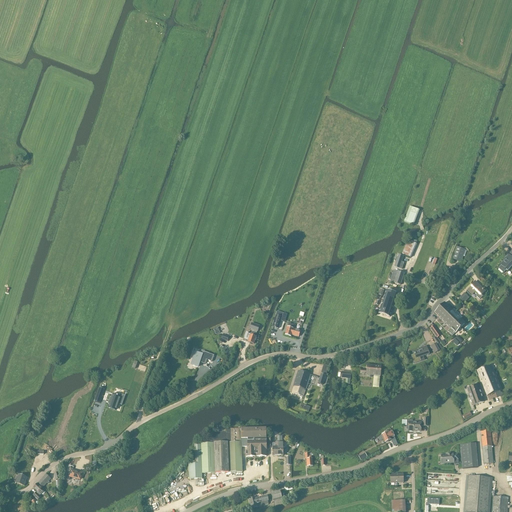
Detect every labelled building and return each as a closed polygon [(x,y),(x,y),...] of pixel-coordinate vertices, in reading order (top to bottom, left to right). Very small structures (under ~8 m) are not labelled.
[(418,210),(409,207),(404,222),(412,225),(418,210)] [(415,244),(407,241),(402,254),(410,257),(415,244)] [(460,262),(465,250),(457,247),(452,259),(460,262)] [(399,255),(395,267),(400,269),(402,270),(403,266),(401,265),(404,257),(399,255)] [(507,271),(511,265),(511,258),(509,255),(500,265),(501,266),(499,269),(503,273),(505,270),(507,271)] [(393,270),(390,282),(400,285),(404,273),(393,270)] [(475,292),(478,294),(476,296),(479,300),(481,297),(480,296),(485,292),(474,282),(470,287),(467,290),(471,295),(475,292)] [(389,317),(397,294),(386,291),(381,306),(378,313),(389,317)] [(444,303),(439,308),(455,323),(456,322),(461,327),(465,323),(460,319),(462,317),(456,311),(454,313),(444,303)] [(450,328),(455,323),(439,308),(434,313),(450,328)] [(276,315),(272,327),(275,328),(278,329),(282,317),(276,315)] [(451,329),(448,332),(452,336),(455,333),(461,327),(456,322),(455,323),(450,328),(451,329)] [(245,337),(244,336),(244,339),(247,341),(247,340),(248,340),(247,342),(253,344),(256,334),(257,331),(257,332),(259,326),(251,323),(249,329),(253,330),(252,332),(251,332),(250,335),(247,334),(248,333),(246,333),(245,337)] [(287,327),(285,335),(291,336),(291,334),(298,336),(300,330),(291,328),(292,325),(291,324),(289,324),(288,324),(287,327)] [(434,326),(430,328),(435,335),(438,332),(434,326)] [(434,353),(439,350),(435,344),(430,347),(434,353)] [(414,355),(412,356),(414,364),(421,361),(419,358),(420,357),(429,354),(426,346),(421,348),(421,349),(419,350),(413,352),(414,355)] [(194,357),(192,363),(194,363),(193,367),(198,369),(200,362),(201,363),(205,364),(207,360),(212,362),(214,356),(203,352),(202,355),(197,353),(196,358),(194,357)] [(360,370),(360,374),(373,375),(380,376),(381,367),(367,366),(367,371),(360,370)] [(487,396),(500,391),(490,366),(475,372),(477,377),(479,376),(487,396)] [(303,397),(310,375),(298,371),(293,386),(294,386),(292,393),(303,397)] [(350,384),(351,373),(341,372),(341,378),(346,378),(345,384),(350,384)] [(473,406),(484,402),(477,384),(467,388),(473,406)] [(105,421),(104,425),(105,425),(105,427),(109,429),(110,425),(113,426),(115,420),(112,418),(111,421),(107,419),(106,422),(105,421)] [(407,421),(407,427),(408,427),(408,430),(408,431),(420,431),(421,426),(427,426),(427,418),(423,418),(423,423),(421,423),(412,422),(412,421),(408,421),(407,421)] [(38,425),(33,439),(40,442),(45,427),(38,425)] [(194,464),(188,464),(189,479),(202,479),(202,474),(242,472),(241,447),(247,447),(248,451),(246,451),(246,457),(252,457),(252,458),(256,458),(256,457),(266,457),(265,428),(226,429),(226,431),(209,432),(209,443),(194,444),(194,464)] [(484,465),(493,464),(491,446),(490,430),(481,431),(484,465)] [(391,442),(395,440),(394,437),(391,432),(388,433),(381,435),(382,436),(380,437),(378,438),(379,441),(382,440),(383,440),(385,443),(386,443),(388,442),(388,441),(391,440),(391,442)] [(457,460),(458,460),(457,454),(453,455),(453,454),(452,454),(452,453),(446,454),(440,455),(440,464),(454,463),(453,459),(457,459),(457,460)] [(307,467),(313,466),(312,459),(311,459),(311,456),(309,456),(309,454),(304,454),(305,459),(306,459),(307,467)] [(22,463),(20,469),(29,472),(31,466),(22,463)] [(81,473),(72,471),(73,467),(68,466),(67,472),(65,479),(68,480),(69,477),(80,480),(81,473)] [(20,469),(18,475),(27,478),(29,472),(20,469)] [(391,483),(403,483),(403,474),(390,475),(391,483)] [(18,475),(15,483),(24,486),(25,484),(26,482),(26,481),(27,478),(18,475)] [(38,483),(43,488),(51,479),(46,475),(38,483)] [(467,476),(463,511),(488,511),(492,478),(467,476)] [(42,488),(43,488),(38,483),(33,488),(37,491),(33,496),(37,500),(41,497),(39,496),(44,491),(42,488)] [(275,506),(283,503),(280,491),(271,494),(273,501),(274,501),(275,506)] [(255,499),(255,498),(252,498),(250,498),(250,499),(249,499),(251,508),(268,504),(267,501),(268,501),(267,496),(255,499)] [(506,511),(508,497),(493,496),(491,511),(506,511)] [(440,500),(427,498),(425,510),(429,510),(429,506),(439,507),(440,500)]
